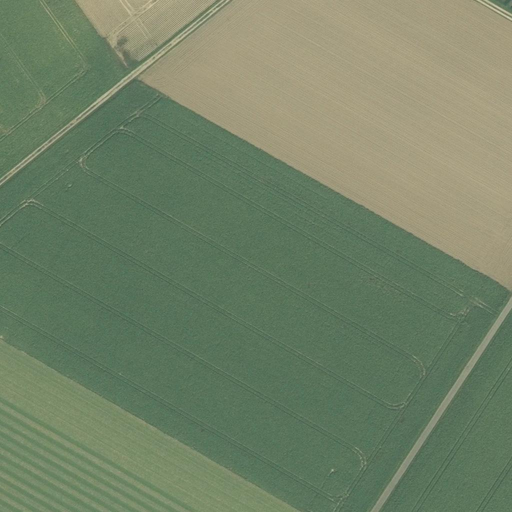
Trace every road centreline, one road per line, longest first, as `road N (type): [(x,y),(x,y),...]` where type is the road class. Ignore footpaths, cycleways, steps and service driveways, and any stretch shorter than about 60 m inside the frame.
road 1 (track): [(224,0),(0,182)]
road 2 (residential): [(511,301),(373,511)]
